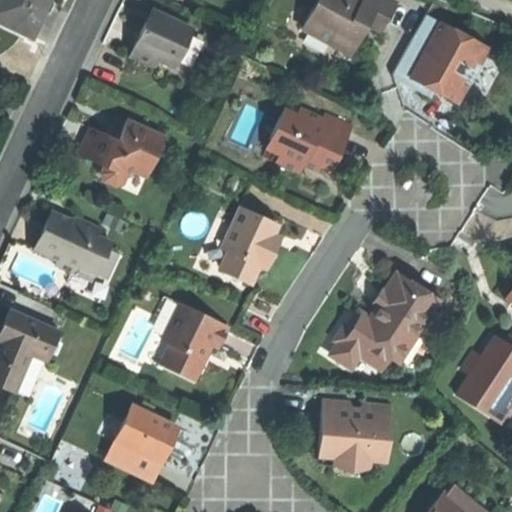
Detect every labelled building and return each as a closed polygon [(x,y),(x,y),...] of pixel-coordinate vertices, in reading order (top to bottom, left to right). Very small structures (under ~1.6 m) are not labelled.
[(0,0),(0,20),(33,36),(50,0),(0,0)] [(317,7),(306,29),(351,52),(360,33),(354,30),(359,20),(365,23),(377,30),(392,2),(388,0),(313,0),(312,4),(317,7)] [(301,26),(306,29),(317,7),(312,4),(301,26)] [(144,33),(135,54),(161,66),(163,60),(178,67),(196,28),(155,10),(144,33)] [(363,28),(365,23),(359,20),(354,30),(360,33),(363,28)] [(487,47),(441,23),(412,77),(436,90),(458,102),(461,96),(465,90),(457,85),(470,60),(478,65),(485,52),(487,47)] [(502,62),(485,52),(478,65),(470,60),(457,85),(465,90),(461,96),(479,105),(502,62)] [(297,112),(285,106),(272,136),(285,142),(277,158),(301,170),(305,161),(329,172),(340,149),(352,122),(326,110),(323,115),(301,104),(297,112)] [(164,139),(126,123),(122,131),(107,135),(91,128),(84,145),(79,159),(106,170),(102,180),(120,188),(123,180),(127,182),(131,173),(147,179),(164,139)] [(264,152),(277,158),(285,142),(272,136),(264,152)] [(224,266),(253,280),(261,263),(269,266),(276,252),(283,237),(274,233),(279,221),(244,205),(236,221),(227,241),(234,244),(224,266)] [(46,233),(38,251),(62,261),(59,268),(79,277),(85,264),(102,271),(114,243),(101,237),(105,229),(79,218),(76,223),(54,213),(46,233)] [(202,256),(224,266),(234,244),(227,241),(236,221),(221,215),(202,256)] [(437,305),(395,273),(382,291),(386,295),(376,308),(368,319),(356,309),(346,324),(333,341),(337,344),(330,354),(351,370),(361,356),(378,369),(389,354),(396,359),(437,305)] [(372,305),(376,308),(386,295),(382,291),(372,305)] [(162,362),(196,375),(204,356),(210,341),(220,345),(230,322),(178,301),(163,339),(170,342),(162,362)] [(64,335),(14,312),(7,326),(14,329),(6,347),(0,360),(0,385),(21,395),(38,357),(52,363),(64,335)] [(0,341),(0,344),(6,347),(14,329),(7,326),(3,335),(0,341)] [(511,404),(511,347),(496,336),(482,357),(470,375),(456,394),(499,424),(511,404)] [(461,369),(470,375),(482,357),(474,351),(466,362),(461,369)] [(34,401),(52,363),(38,357),(21,395),(34,401)] [(390,404),(322,401),(319,458),(336,459),(371,461),(387,462),(390,404)] [(137,450),(160,461),(168,441),(177,423),(133,403),(116,440),(137,450)] [(107,458),(129,468),(137,450),(116,440),(107,458)] [(151,479),(160,461),(137,450),(129,468),(151,479)] [(370,468),(371,461),(336,459),(335,466),(353,467),(370,468)] [(485,511),(454,486),(447,495),(467,511),(485,511)] [(467,511),(447,495),(444,492),(427,511),(467,511)]
